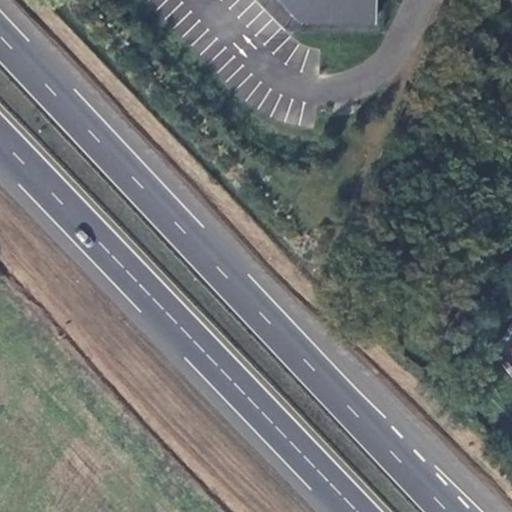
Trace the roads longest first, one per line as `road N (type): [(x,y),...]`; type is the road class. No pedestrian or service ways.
road 1 (trunk): [(453,511),(0,32)]
road 2 (trunk): [(0,140),(357,511)]
